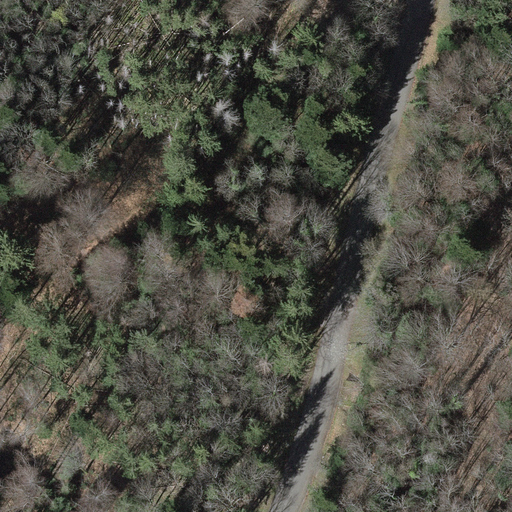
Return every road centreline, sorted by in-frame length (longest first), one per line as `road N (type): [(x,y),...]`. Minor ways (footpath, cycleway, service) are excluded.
road 1 (track): [(0,400),(50,284),(239,136),(333,0)]
road 2 (tertiary): [(281,511),(423,0)]
road 3 (track): [(491,511),(476,401),(511,198)]
